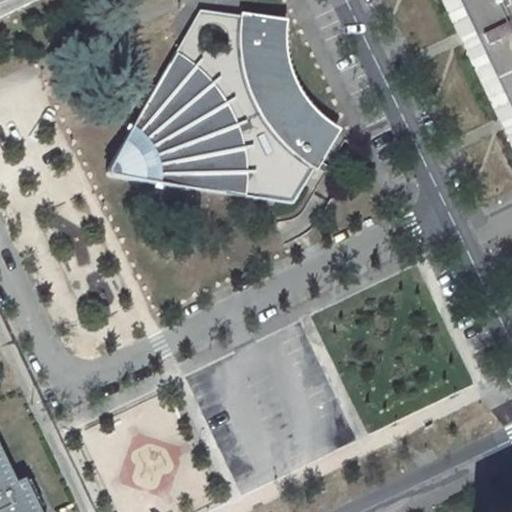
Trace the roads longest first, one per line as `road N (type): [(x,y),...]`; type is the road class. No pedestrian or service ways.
road 1 (residential): [(442,211),(67,385),(0,246)]
road 2 (residential): [(343,0),(442,211)]
road 3 (residential): [(511,438),(356,511)]
road 4 (unknown): [(368,444),(472,391),(493,389),(511,401)]
road 5 (residential): [(442,211),(511,352)]
road 6 (unknown): [(253,358),(228,383),(272,471)]
road 7 (unknown): [(253,358),(281,356),(322,449)]
